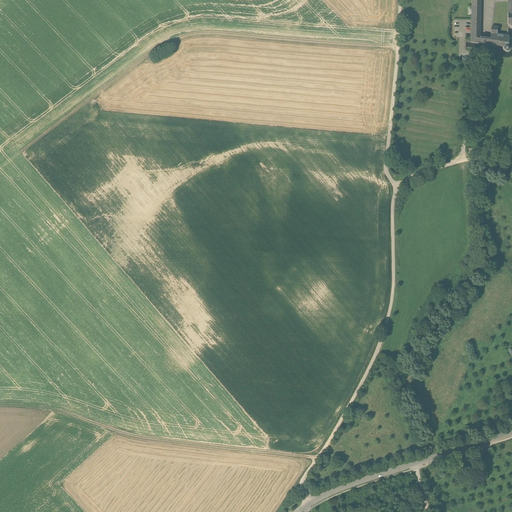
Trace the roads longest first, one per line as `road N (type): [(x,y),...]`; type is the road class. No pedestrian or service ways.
road 1 (unclassified): [(462,159),(419,173),(395,193),(387,321),(304,477),(309,502)]
road 2 (tertiary): [(511,432),(309,502)]
road 3 (track): [(400,0),(385,163),(398,189)]
